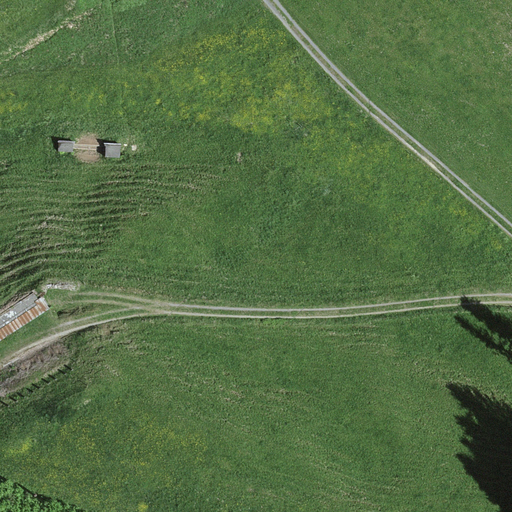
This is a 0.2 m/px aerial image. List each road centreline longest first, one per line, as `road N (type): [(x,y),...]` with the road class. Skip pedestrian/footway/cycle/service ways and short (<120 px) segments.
road 1 (track): [(511,298),(119,311),(19,341)]
road 2 (track): [(266,0),(511,232)]
